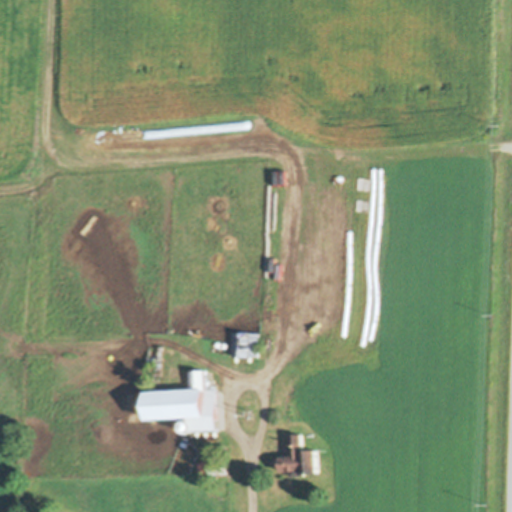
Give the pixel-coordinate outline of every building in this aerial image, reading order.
[(235,328),(251,328),(251,330),(260,330),(260,352),(235,352),(235,328)] [(150,343),(165,343),(165,362),(148,362),(148,354),(160,354),(160,349),(149,349),(150,343)] [(194,426),(193,427),(191,429),(190,429),(189,429),(187,429),(186,428),(184,426),(184,425),(184,423),(184,422),(185,420),(186,419),(187,419),(189,418),(191,419),(192,419),(192,411),(150,414),(149,386),(194,384),(193,366),(208,366),(208,386),(218,386),(220,425),(194,426)] [(293,451),(292,430),(304,430),(305,445),(320,445),(321,468),(306,469),(306,472),(292,473),(292,467),(284,467),(283,452),(293,451)] [(200,459),(209,458),(210,472),(202,473),(200,459)] [(211,460),(229,458),(230,470),(212,471),(211,460)]
